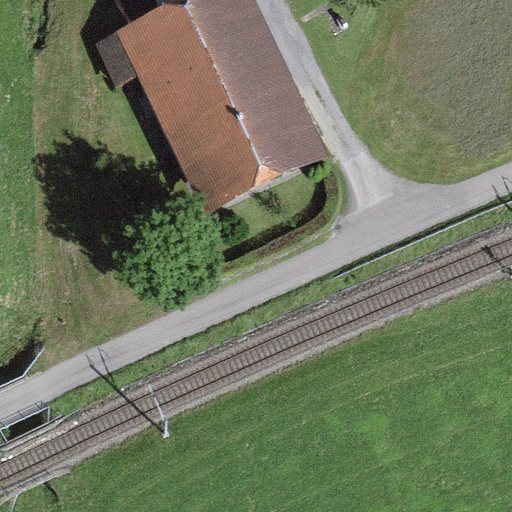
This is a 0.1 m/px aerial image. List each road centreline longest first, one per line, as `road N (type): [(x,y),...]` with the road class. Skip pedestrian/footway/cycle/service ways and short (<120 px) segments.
road 1 (unclassified): [(511,181),(0,409)]
road 2 (track): [(0,366),(22,430),(28,511)]
